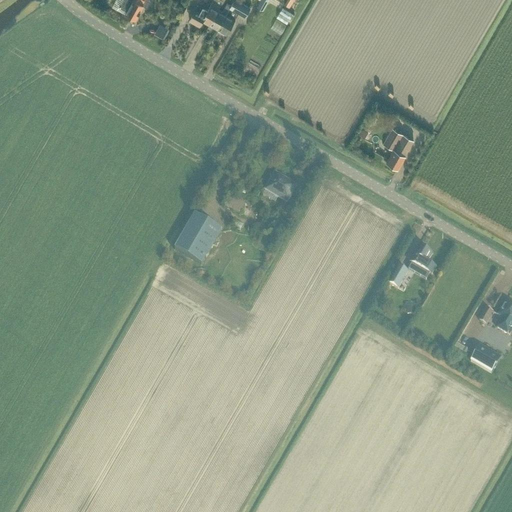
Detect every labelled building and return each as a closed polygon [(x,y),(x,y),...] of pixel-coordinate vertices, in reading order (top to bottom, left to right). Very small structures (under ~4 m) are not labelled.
[(143,6),(144,6),(147,8),(151,1),(149,0),(122,0),(119,7),(128,11),(126,14),(136,20),(143,6)] [(199,4),(190,21),(200,26),(202,22),(203,21),(210,25),(218,11),(219,10),(224,0),(213,0),(209,9),(199,4)] [(228,11),(218,30),(227,35),(239,13),(245,17),(251,8),(237,0),(233,0),(231,4),(232,5),(228,11)] [(263,10),(268,0),(260,0),(257,7),(263,10)] [(210,25),(207,29),(210,30),(212,27),(213,27),(214,28),(218,30),(228,11),(232,5),(231,4),(228,3),(223,12),(219,10),(218,11),(210,25)] [(292,6),(286,16),(297,23),(303,13),(292,6)] [(164,35),(173,37),(176,26),(166,23),(164,35)] [(398,169),(406,156),(414,140),(393,128),(383,144),(394,150),(387,162),(398,169)] [(267,190),(264,195),(275,202),(278,197),(288,203),(298,187),(276,174),(267,190)] [(242,184),(239,191),(245,195),(249,188),(242,184)] [(231,196),(225,205),(241,215),(246,206),(231,196)] [(201,266),(223,229),(196,214),(175,251),(201,266)] [(412,261),(411,263),(412,264),(430,275),(432,276),(437,267),(428,262),(432,254),(421,247),(415,256),(412,261)] [(389,284),(398,289),(408,272),(399,267),(392,279),(389,284)] [(510,335),(511,331),(511,301),(507,299),(498,316),(502,319),(497,328),(510,335)] [(423,303),(415,306),(417,311),(425,309),(423,303)] [(481,345),(473,360),(494,372),(502,357),(481,345)]
